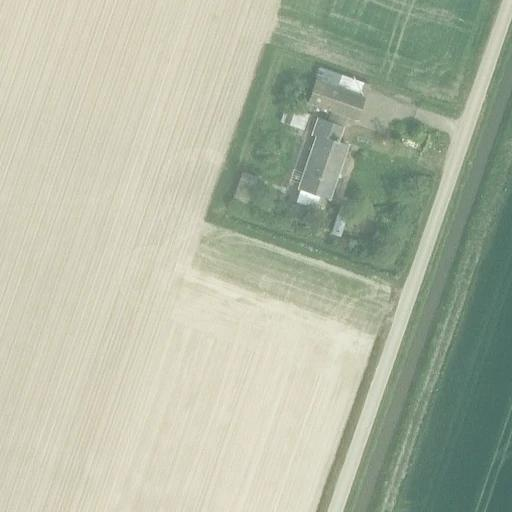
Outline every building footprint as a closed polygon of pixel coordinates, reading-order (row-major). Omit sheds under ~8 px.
[(363,98),(316,81),(308,103),(355,120),(363,98)] [(286,107),(281,122),(292,127),(298,111),(286,107)] [(342,128),(323,122),(318,120),(312,135),(317,137),(299,189),(328,199),(346,146),(337,143),(342,128)] [(245,209),(256,177),(244,174),(234,206),(245,209)] [(88,276),(85,284),(107,293),(111,285),(88,276)]
